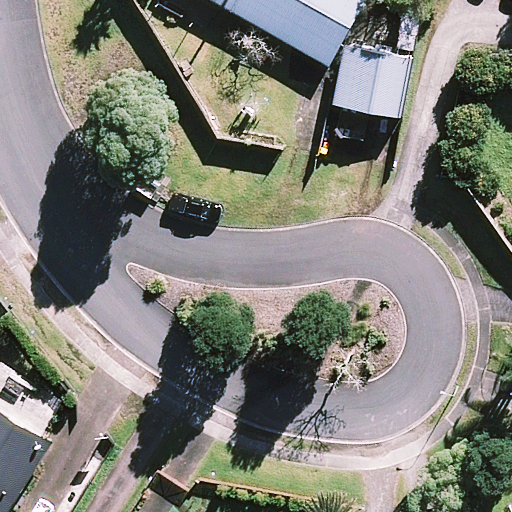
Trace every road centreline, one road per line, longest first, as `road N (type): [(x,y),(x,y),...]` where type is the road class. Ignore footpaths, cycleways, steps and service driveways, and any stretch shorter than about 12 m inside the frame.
road 1 (residential): [(74,240),(258,258),(355,252),(414,270),(436,316),(432,360),(412,391),(377,416),(319,420),(245,399),(175,357),(121,303)]
road 2 (residential): [(13,95),(74,240)]
